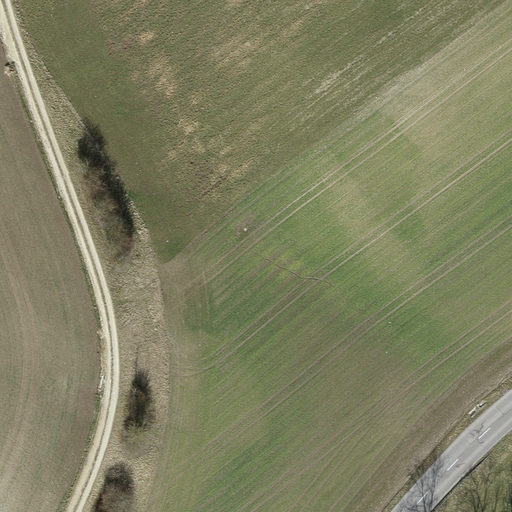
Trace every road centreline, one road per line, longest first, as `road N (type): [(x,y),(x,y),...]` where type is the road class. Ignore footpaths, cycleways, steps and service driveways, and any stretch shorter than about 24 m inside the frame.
road 1 (track): [(74,511),(104,436),(111,336),(4,0)]
road 2 (tertiary): [(511,408),(409,511)]
